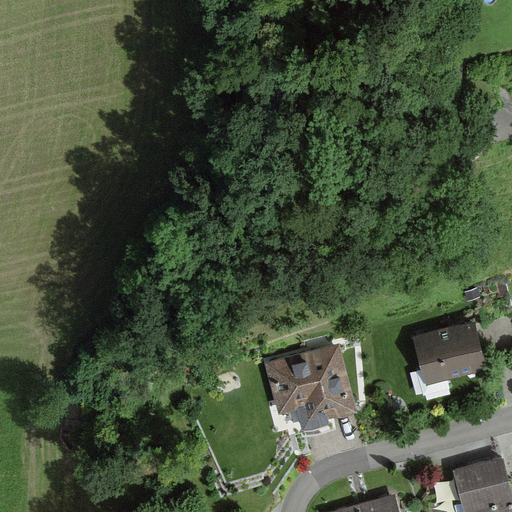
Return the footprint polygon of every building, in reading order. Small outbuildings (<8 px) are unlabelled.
[(482,322),(511,314),(504,285),(475,293),(482,322)] [(443,373),(482,363),(470,322),(417,336),(425,366),(416,369),(422,392),(447,385),(443,373)] [(327,425),(324,413),(350,406),(334,346),(268,364),(287,436),(327,425)] [(511,511),(511,503),(506,479),(500,457),(453,469),(462,501),(468,500),(470,511),(511,511)] [(334,511),(395,511),(392,498),(359,508),(358,505),(334,511)]
